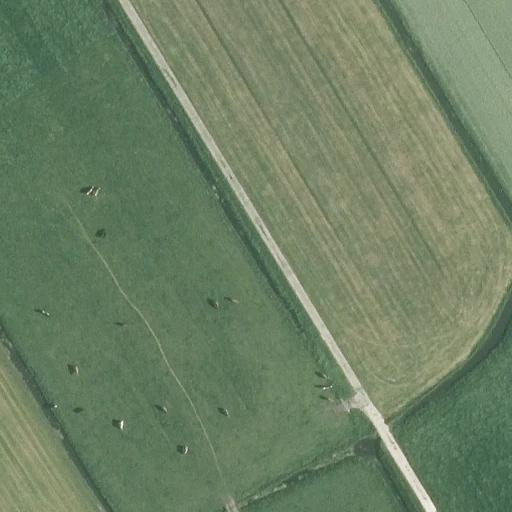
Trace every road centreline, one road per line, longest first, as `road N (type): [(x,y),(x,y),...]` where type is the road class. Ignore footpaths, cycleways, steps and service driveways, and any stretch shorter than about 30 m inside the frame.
road 1 (track): [(123,0),(361,397),(336,412)]
road 2 (track): [(361,397),(428,511)]
